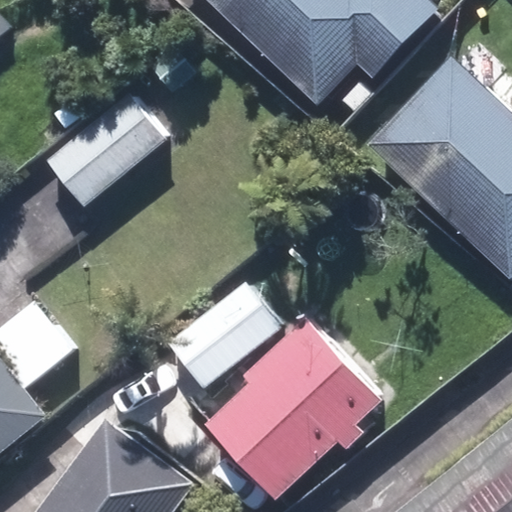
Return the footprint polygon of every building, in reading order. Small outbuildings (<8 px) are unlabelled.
[(221,0),(328,101),(366,60),(384,77),(448,9),(438,0),(221,0)] [(511,104),(459,55),(376,141),(511,270),(511,104)] [(180,137),(141,92),(59,161),(97,206),(180,137)] [(286,325),(254,285),(179,345),(211,385),(286,325)] [(390,395),(318,318),(214,416),(287,492),(390,395)] [(0,464),(58,418),(0,347),(0,464)] [(179,511),(203,480),(118,418),(49,511),(179,511)] [(511,511),(511,426),(407,511),(511,511)]
